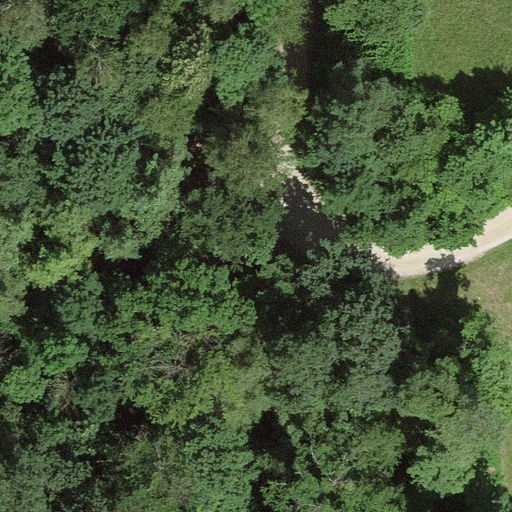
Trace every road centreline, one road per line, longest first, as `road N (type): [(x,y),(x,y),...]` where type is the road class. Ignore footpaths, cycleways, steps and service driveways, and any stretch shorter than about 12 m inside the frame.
road 1 (track): [(511,221),(446,248),(395,251),(304,233),(270,216),(79,40),(0,3)]
road 2 (track): [(289,0),(301,65),(304,233)]
